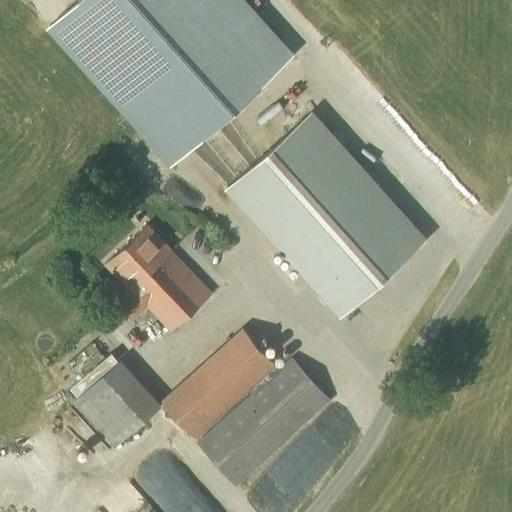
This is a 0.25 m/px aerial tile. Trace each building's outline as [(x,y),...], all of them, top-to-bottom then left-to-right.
[(77,0),(45,29),(169,166),(293,53),(244,0),(77,0)] [(341,309),(420,233),(302,110),(223,186),(341,309)] [(170,332),(211,293),(171,251),(172,250),(147,224),(104,264),(129,290),(116,303),(133,321),(147,307),(170,332)] [(220,261),(250,255),(245,234),(216,241),(220,261)] [(162,398),(160,400),(164,404),(194,439),(249,391),(251,393),(196,442),(235,487),(331,400),(290,356),(278,368),(241,327),(162,398)] [(119,359),(84,390),(72,401),(113,447),(160,405),(119,359)]
